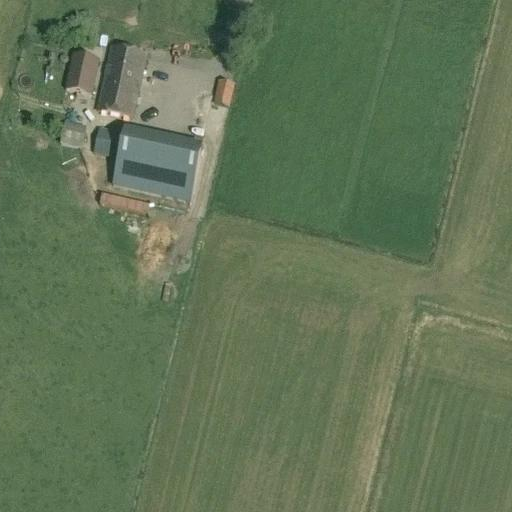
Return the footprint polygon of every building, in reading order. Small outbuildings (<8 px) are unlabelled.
[(131,122),(145,59),(111,51),(97,115),(131,122)] [(91,100),(99,65),(73,59),(65,94),(91,100)] [(233,89),(218,83),(213,107),(228,113),(233,89)] [(82,152),(87,131),(66,127),(61,148),(82,152)] [(114,186),(131,190),(190,204),(202,151),(142,138),(141,142),(98,133),(93,156),(120,162),(114,186)]
